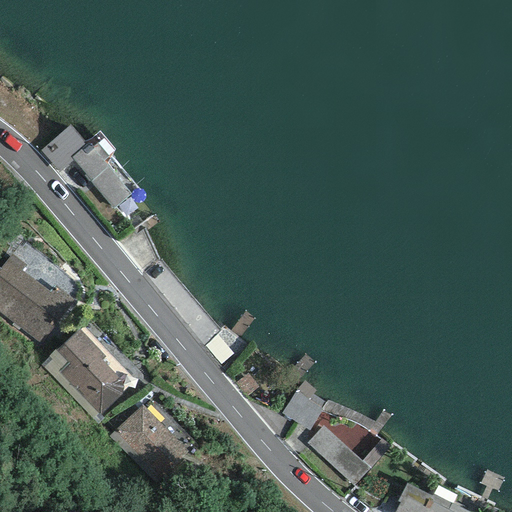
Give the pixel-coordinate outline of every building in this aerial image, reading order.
[(113,209),(137,189),(111,158),(114,150),(99,132),(88,140),(83,142),(69,125),(40,151),(59,172),(73,161),(113,209)] [(0,314),(41,345),(73,300),(55,286),(50,293),(22,271),(26,266),(11,255),(0,269),(0,314)] [(57,372),(100,415),(120,398),(122,387),(123,385),(102,360),(105,357),(78,330),(55,351),(66,363),(57,372)] [(97,424),(103,419),(100,415),(57,372),(66,363),(55,351),(54,350),(40,365),(97,424)] [(297,386),(282,408),(309,426),(323,403),(297,386)] [(188,453),(142,404),(109,435),(155,484),(188,453)] [(368,468),(323,426),(306,444),(353,486),(368,468)] [(468,511),(408,484),(393,511),(468,511)]
